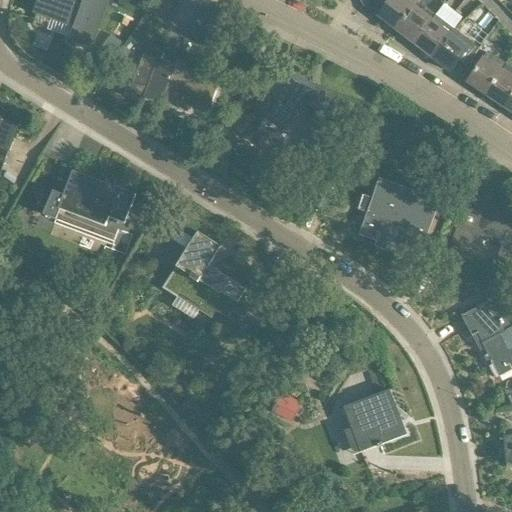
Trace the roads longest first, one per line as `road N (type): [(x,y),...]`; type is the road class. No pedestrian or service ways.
road 1 (residential): [(467,511),(439,378),(395,316),(359,285),(0,59)]
road 2 (residential): [(511,149),(408,81),(237,0)]
